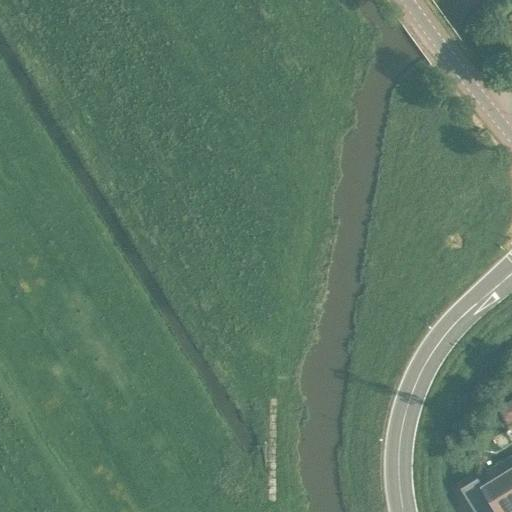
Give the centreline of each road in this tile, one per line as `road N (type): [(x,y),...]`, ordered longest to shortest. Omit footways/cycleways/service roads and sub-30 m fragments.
road 1 (motorway): [(511,271),(449,328),(414,384),(397,452),(402,511)]
road 2 (tertiary): [(511,126),(414,0)]
